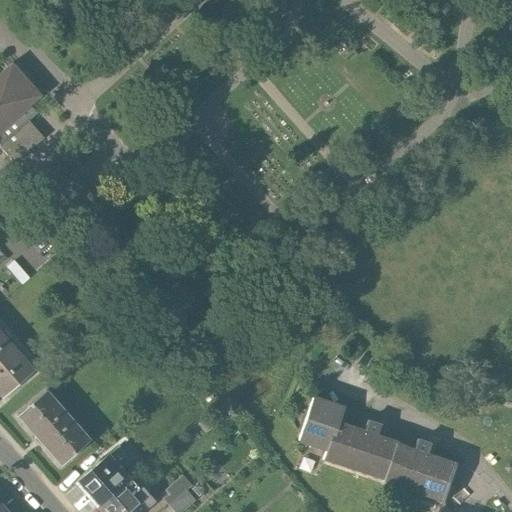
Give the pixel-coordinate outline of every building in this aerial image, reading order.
[(43,101),(12,66),(0,76),(0,150),(15,167),(44,142),(28,124),(36,117),(31,111),(43,101)] [(0,398),(1,399),(35,370),(0,330),(0,398)] [(46,389),(16,415),(60,465),(90,439),(46,389)] [(328,452),(338,423),(343,408),(314,398),(299,442),(328,452)] [(208,413),(197,424),(206,433),(217,423),(208,413)] [(383,480),(396,443),(375,436),(378,426),(367,422),(364,431),(338,423),(328,452),(325,460),(383,480)] [(417,450),(396,443),(383,480),(444,501),(456,463),(429,454),(431,446),(420,442),(417,450)] [(108,451),(74,482),(96,507),(131,477),(108,451)] [(183,473),(160,493),(169,503),(186,488),(192,483),(183,473)] [(138,485),(131,477),(96,507),(100,511),(139,511),(156,497),(142,481),(138,485)] [(186,488),(169,503),(176,511),(181,511),(196,499),(186,488)] [(0,511),(13,511),(0,497),(0,511)]
